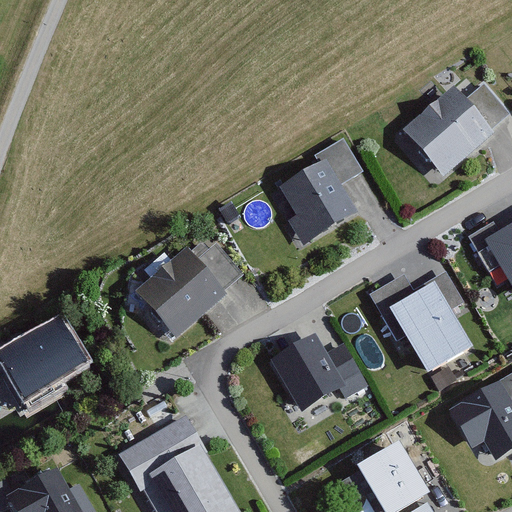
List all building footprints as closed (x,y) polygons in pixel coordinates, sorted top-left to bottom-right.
[(439,176),(496,128),(462,87),(404,135),(439,176)] [(276,187),(316,247),(364,215),(344,185),(324,155),(276,187)] [(511,226),(483,245),(511,290),(511,226)] [(169,337),(235,284),(199,240),(133,293),(169,337)] [(415,283),(385,303),(429,369),(476,338),(454,306),(461,301),(443,274),(419,290),(415,283)] [(88,362),(59,316),(0,353),(0,374),(19,405),(88,362)] [(313,335),(274,361),(322,431),(369,400),(342,360),(334,365),(313,335)] [(483,446),(493,464),(511,453),(511,376),(445,413),(468,454),(483,446)] [(222,472),(185,415),(110,463),(141,511),(240,511),(216,475),(222,472)] [(403,511),(427,497),(394,446),(352,473),(377,511),(403,511)] [(77,511),(52,470),(0,500),(0,503),(5,511),(77,511)]
